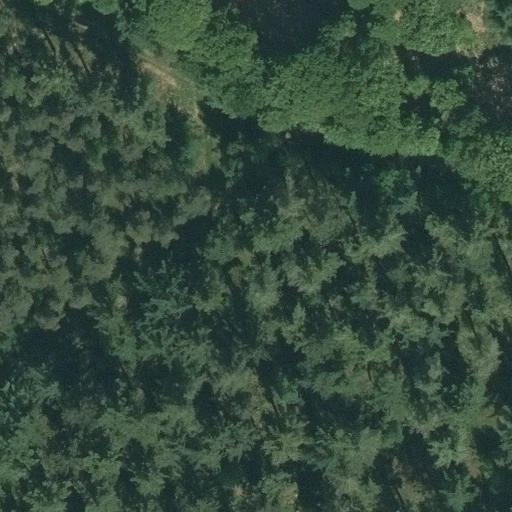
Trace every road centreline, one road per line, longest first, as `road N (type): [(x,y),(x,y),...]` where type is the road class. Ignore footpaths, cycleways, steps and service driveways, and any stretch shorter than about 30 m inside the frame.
road 1 (track): [(511,160),(259,88),(87,0)]
road 2 (track): [(197,56),(216,150),(0,334)]
